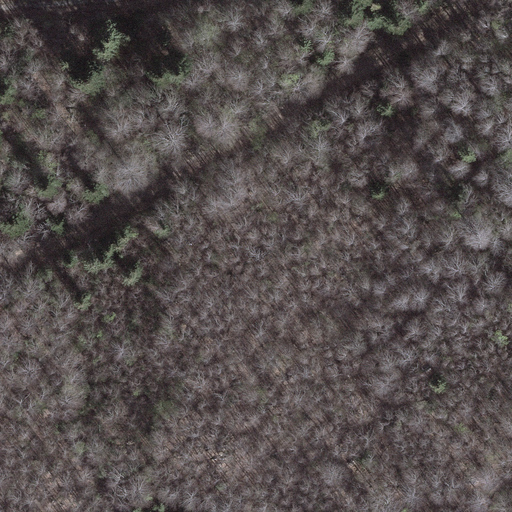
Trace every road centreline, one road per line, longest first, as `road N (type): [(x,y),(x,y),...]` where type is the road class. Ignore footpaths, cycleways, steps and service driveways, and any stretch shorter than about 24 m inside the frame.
road 1 (track): [(481,0),(0,266)]
road 2 (track): [(120,0),(0,8)]
